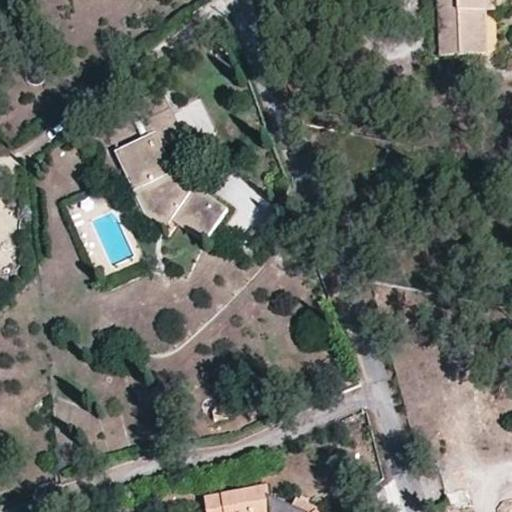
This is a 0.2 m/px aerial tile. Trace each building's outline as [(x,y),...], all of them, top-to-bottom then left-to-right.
[(443,0),(447,66),(491,64),(489,15),(489,0),(498,0),(443,0)] [(511,14),(511,0),(498,0),(489,0),(489,15),(511,14)] [(115,156),(127,180),(146,219),(164,232),(171,223),(176,227),(204,245),(226,212),(194,190),(190,195),(180,188),(174,176),(162,151),(185,140),(171,112),(143,124),(148,139),(115,156)] [(241,208),(236,216),(252,226),(271,196),(232,171),(218,193),(241,208)] [(174,176),(180,188),(190,195),(194,190),(185,183),(179,173),(174,176)] [(176,227),(171,223),(164,232),(162,235),(167,238),(176,227)] [(172,429),(175,442),(187,438),(183,425),(172,429)] [(340,467),(331,446),(304,459),(312,478),(340,467)] [(268,489),(204,500),(206,511),(294,511),(292,511),(269,500),(268,489)] [(317,511),(318,510),(297,500),(292,511),(294,511),(317,511)]
